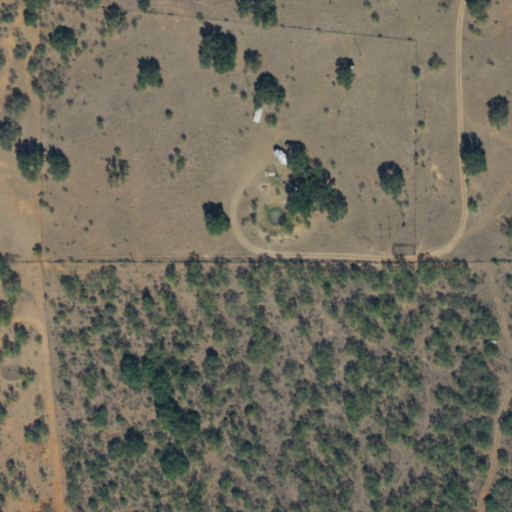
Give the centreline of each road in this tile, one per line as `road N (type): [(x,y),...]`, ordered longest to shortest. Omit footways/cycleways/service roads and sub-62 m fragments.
road 1 (residential): [(224,0),(56,114),(0,105)]
road 2 (residential): [(511,41),(491,50),(422,40),(335,0)]
